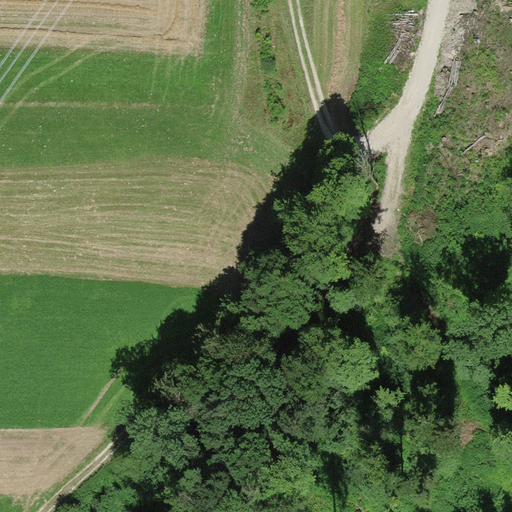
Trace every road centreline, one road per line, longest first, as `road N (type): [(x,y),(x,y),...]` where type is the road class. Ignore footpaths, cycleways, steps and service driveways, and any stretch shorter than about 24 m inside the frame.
road 1 (track): [(77,511),(148,424),(375,188),(408,111),(440,0)]
road 2 (track): [(227,511),(405,264),(375,188)]
road 3 (track): [(511,495),(451,379),(405,264)]
road 4 (track): [(289,0),(353,215)]
